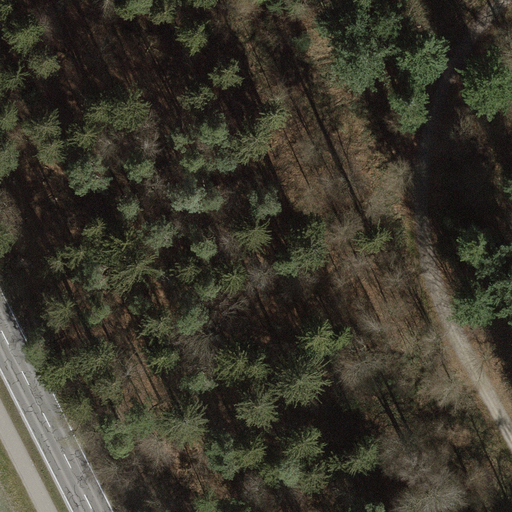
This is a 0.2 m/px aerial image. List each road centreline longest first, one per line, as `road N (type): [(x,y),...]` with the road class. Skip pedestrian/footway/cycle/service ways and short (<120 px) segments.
road 1 (track): [(511,438),(434,281),(419,186),(443,84),(504,0)]
road 2 (secondary): [(93,511),(0,327)]
